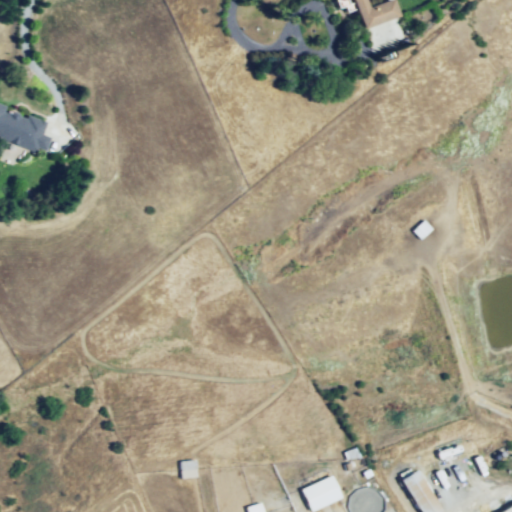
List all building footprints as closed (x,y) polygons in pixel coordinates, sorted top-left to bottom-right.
[(340,0),(352,31),(392,17),(387,2),(360,11),(356,0),(340,0)] [(0,100),(0,137),(43,152),(49,136),(44,135),(48,122),(28,115),(26,119),(4,112),(7,103),(0,100)] [(178,478),(194,476),(192,459),(176,461),(178,478)] [(415,511),(394,478),(411,467),(438,509),(433,511),(415,511)] [(302,510),(294,484),(330,474),(337,500),(302,510)] [(267,511),(263,496),(282,490),(288,511),(267,511)] [(485,511),(511,495),(511,511),(485,511)] [(261,511),(259,502),(244,506),(245,511),(261,511)]
